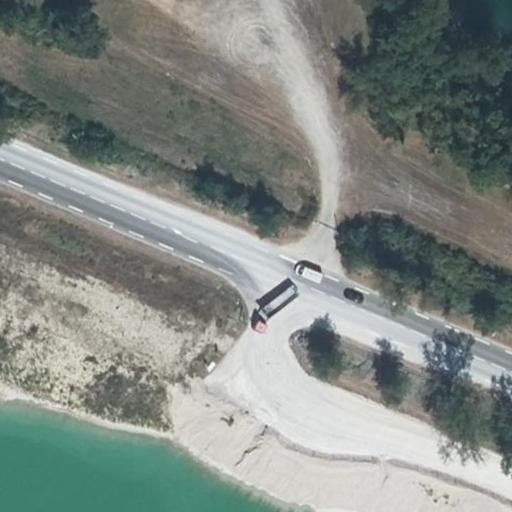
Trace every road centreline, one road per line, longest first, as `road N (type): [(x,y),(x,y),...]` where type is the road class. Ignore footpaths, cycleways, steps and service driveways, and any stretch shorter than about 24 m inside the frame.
road 1 (unclassified): [(511,483),(392,435),(311,425),(263,383),(253,353),(293,284)]
road 2 (secondary): [(0,161),(293,284)]
road 3 (track): [(293,284),(330,204),(326,162),(265,0)]
road 4 (secondary): [(293,284),(511,374)]
